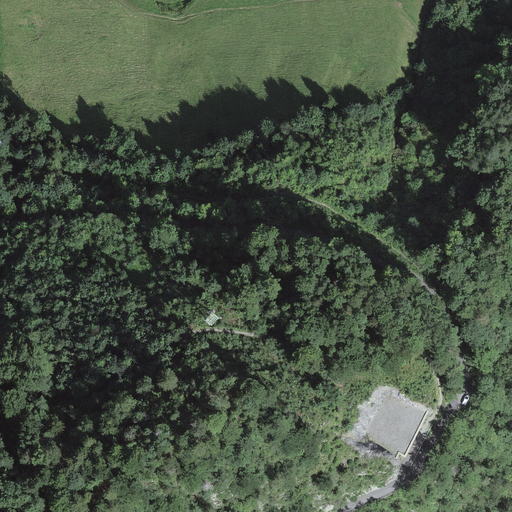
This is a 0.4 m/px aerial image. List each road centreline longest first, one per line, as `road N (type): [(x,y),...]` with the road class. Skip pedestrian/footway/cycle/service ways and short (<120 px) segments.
road 1 (unclassified): [(341,511),(406,478),(460,397),(456,329),(430,288),(332,240),(270,228),(0,222)]
road 2 (track): [(406,478),(441,403),(437,373),(403,335),(310,338),(204,328),(78,397),(0,411)]
